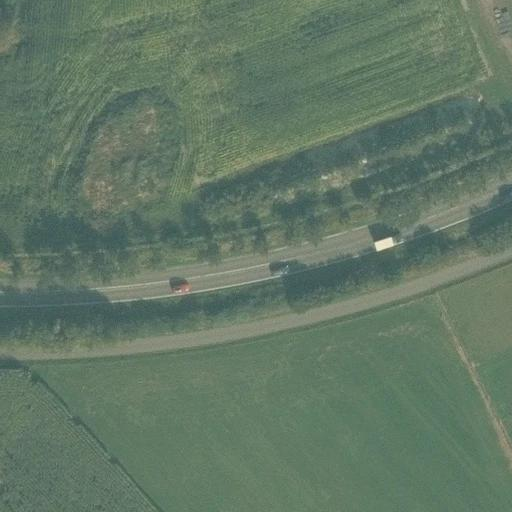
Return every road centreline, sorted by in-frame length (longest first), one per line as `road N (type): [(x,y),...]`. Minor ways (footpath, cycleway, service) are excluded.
road 1 (secondary): [(0,292),(131,293),(318,259),(511,185)]
road 2 (unclassified): [(0,356),(152,352),(261,337),(511,256)]
